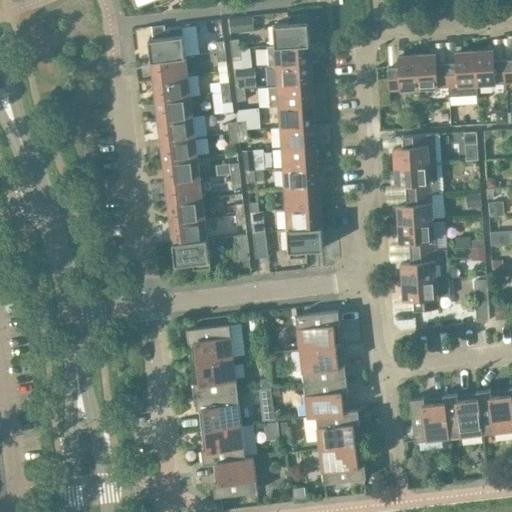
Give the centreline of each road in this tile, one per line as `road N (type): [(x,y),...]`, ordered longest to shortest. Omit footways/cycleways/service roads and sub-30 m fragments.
road 1 (residential): [(377,32),(364,50),(371,185),(358,207),(364,283)]
road 2 (residential): [(148,305),(118,79)]
road 3 (residential): [(148,305),(364,283)]
road 4 (residential): [(0,359),(17,489),(8,511)]
road 5 (residential): [(165,450),(148,305)]
road 6 (tertiary): [(107,511),(76,374)]
road 7 (tertiary): [(76,374),(70,390),(77,511)]
road 8 (residential): [(377,32),(511,24)]
road 9 (residential): [(386,365),(511,350)]
